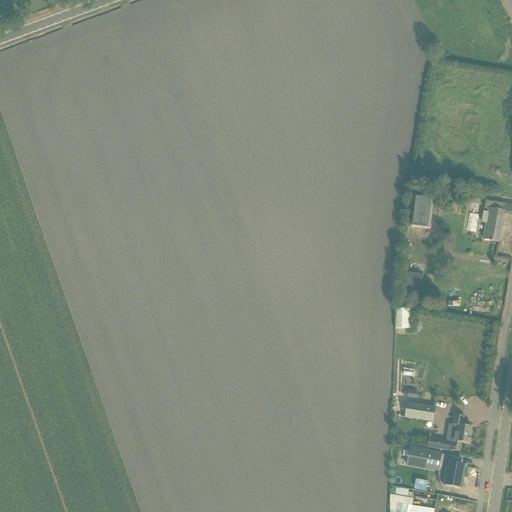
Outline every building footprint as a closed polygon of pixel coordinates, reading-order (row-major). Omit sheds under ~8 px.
[(413,197),(410,227),(430,229),(433,199),(413,197)] [(486,225),(483,240),(498,243),(505,204),(495,203),(485,201),(484,209),(488,210),(488,213),(483,212),(482,224),(486,225)] [(475,229),(478,216),(470,214),(467,228),(475,229)] [(409,274),(406,287),(420,290),(420,288),(422,276),(409,274)] [(397,306),(416,309),(417,301),(398,298),(397,306)] [(396,310),(396,329),(410,330),(411,310),(396,310)] [(408,390),(407,398),(415,399),(416,391),(408,390)] [(406,404),(404,418),(433,423),(435,408),(406,404)] [(453,444),(452,451),(460,452),(461,444),(470,445),(472,428),(463,426),(464,417),(454,415),(453,425),(456,426),(453,444)] [(430,449),(443,451),(445,451),(446,443),(431,441),(430,449)] [(412,449),(409,465),(442,471),(442,469),(450,471),(447,487),(464,490),(468,467),(451,464),(443,463),(445,455),(412,449)]
